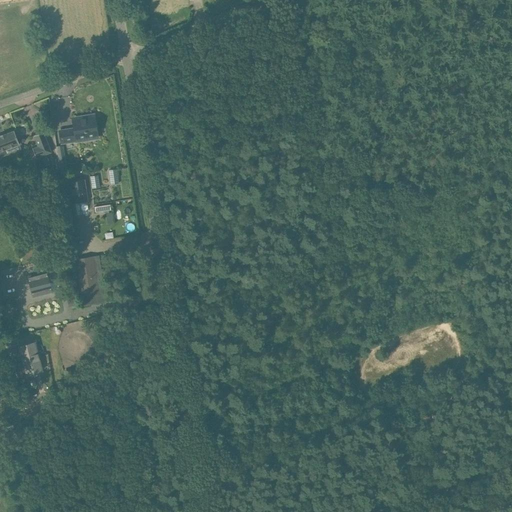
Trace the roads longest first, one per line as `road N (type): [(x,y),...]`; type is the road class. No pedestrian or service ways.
road 1 (unclassified): [(199,511),(122,58)]
road 2 (track): [(122,58),(272,0)]
road 3 (track): [(363,511),(511,457)]
road 4 (unclassified): [(122,58),(0,102)]
